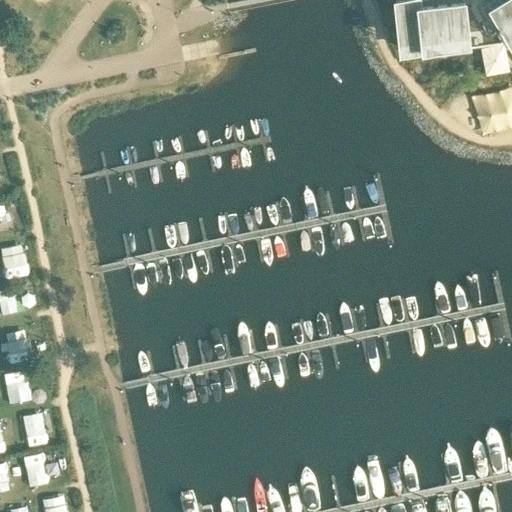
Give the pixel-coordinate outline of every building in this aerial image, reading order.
[(511,33),(511,0),(399,0),(406,38),(408,37),(431,33),(436,32),(442,31),(450,30),(453,29),(461,28),(467,27),(473,26),(475,36),(431,44),(431,45),(511,31),(511,33)] [(0,270),(18,269),(16,251),(0,252),(0,270)] [(27,306),(22,284),(0,288),(5,311),(27,306)] [(37,413),(20,417),(24,444),(42,441),(37,413)] [(41,511),(63,511),(61,494),(39,496),(41,511)]
